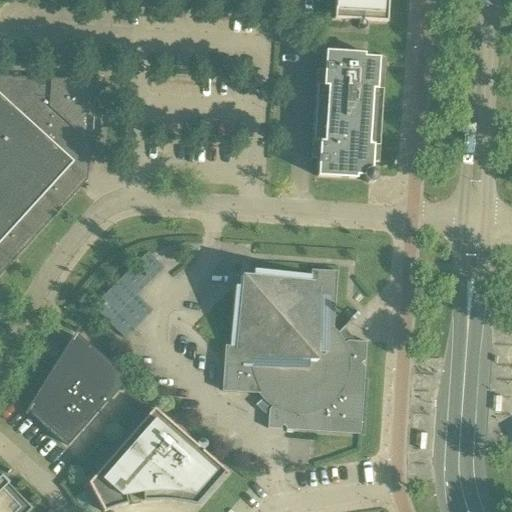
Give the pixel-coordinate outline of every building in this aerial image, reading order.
[(335,0),(334,20),(387,23),(388,0),(335,0)] [(377,179),(377,177),(377,176),(377,175),(376,173),(375,172),(374,171),(373,171),(372,170),(370,170),(371,163),(378,163),(384,75),(377,74),(377,67),(371,59),(363,59),(363,55),(325,53),(324,71),(317,70),(311,159),(318,160),(317,177),(355,180),(355,177),(363,177),(363,178),(363,179),(363,180),(364,181),(365,183),(366,183),(367,184),(369,185),(370,185),(371,185),(372,184),(374,183),(375,183),(376,181),(377,180),(377,179)] [(0,275),(87,181),(93,83),(0,77),(0,275)] [(148,253),(120,280),(92,307),(124,339),(152,312),(137,296),(164,269),(148,253)] [(365,362),(366,343),(348,341),(341,332),(344,328),(343,328),(335,335),(333,332),(336,273),(311,271),(310,276),(252,272),(252,278),(240,277),(239,289),(233,288),(230,347),(225,347),(222,392),(262,394),(264,398),(255,405),(256,406),(259,403),(268,411),(267,429),(280,430),(280,428),(283,425),(286,429),(286,430),(360,435),(364,367),(363,367),(361,364),(364,361),(365,362)] [(73,336),(27,411),(68,447),(126,381),(85,345),(84,346),(73,336)] [(224,474),(226,475),(227,474),(153,410),(88,484),(102,511),(104,511),(115,508),(127,505),(127,503),(126,503),(125,497),(129,496),(130,506),(140,504),(138,495),(142,494),(143,502),(152,501),(157,501),(166,501),(171,502),(179,503),(183,503),(187,504),(196,506),(224,474)] [(0,477),(0,511),(28,511),(31,510),(3,482),(4,482),(0,477)]
